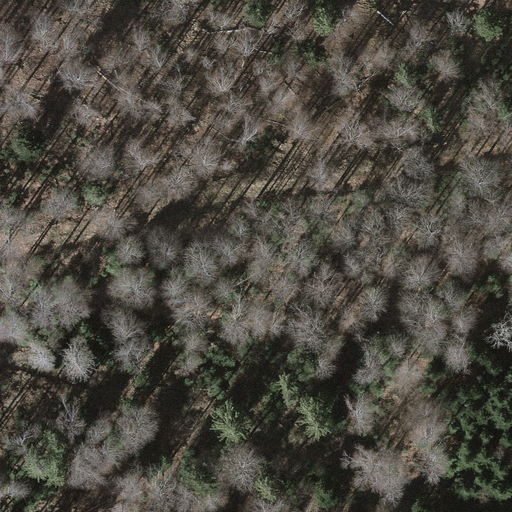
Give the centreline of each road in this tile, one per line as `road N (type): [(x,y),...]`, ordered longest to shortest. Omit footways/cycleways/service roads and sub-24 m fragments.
road 1 (track): [(0,357),(131,384),(303,434),(511,511)]
road 2 (track): [(511,139),(0,243)]
